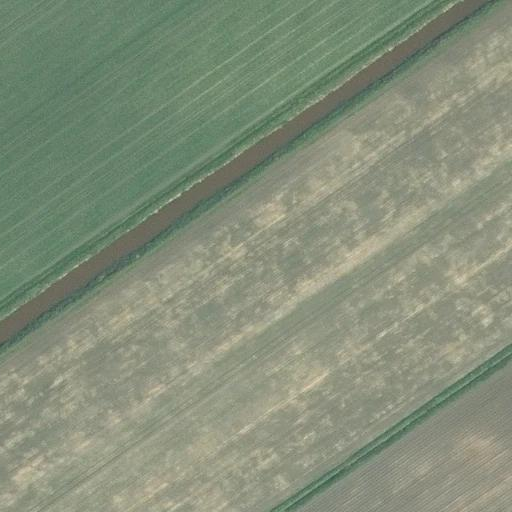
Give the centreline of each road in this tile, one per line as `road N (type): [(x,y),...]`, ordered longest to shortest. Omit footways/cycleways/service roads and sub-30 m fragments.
road 1 (track): [(0,358),(511,0)]
road 2 (track): [(456,0),(0,318)]
